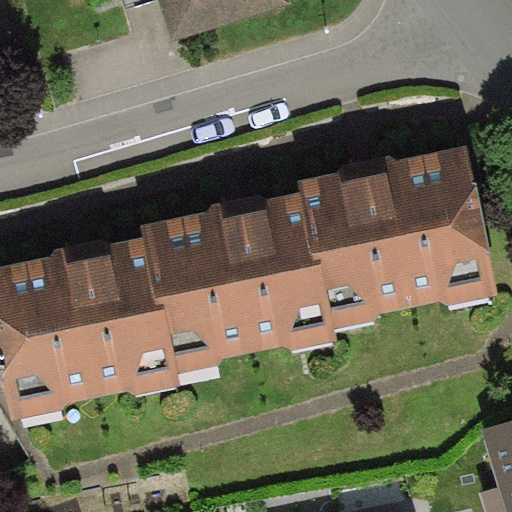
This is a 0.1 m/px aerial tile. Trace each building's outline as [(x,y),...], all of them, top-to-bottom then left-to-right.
[(289,0),(157,0),(172,47),(292,10),(289,0)] [(345,176),(298,186),(300,197),(315,269),(322,268),(336,334),(379,325),(378,319),(443,305),(444,311),(499,299),(468,151),(390,168),(388,158),(343,167),(345,176)] [(209,216),(140,230),(143,243),(158,314),(166,313),(179,378),(224,368),(223,364),(289,351),(290,356),(339,346),(336,334),(322,268),(315,269),(300,197),(262,205),(260,197),(207,208),(209,216)] [(52,262),(0,272),(0,379),(2,389),(5,389),(12,426),(69,415),(67,409),(135,396),(135,399),(182,390),(179,378),(166,313),(158,314),(143,243),(106,250),(105,242),(51,253),(52,262)] [(511,511),(511,422),(481,432),(506,511),(511,511)]
